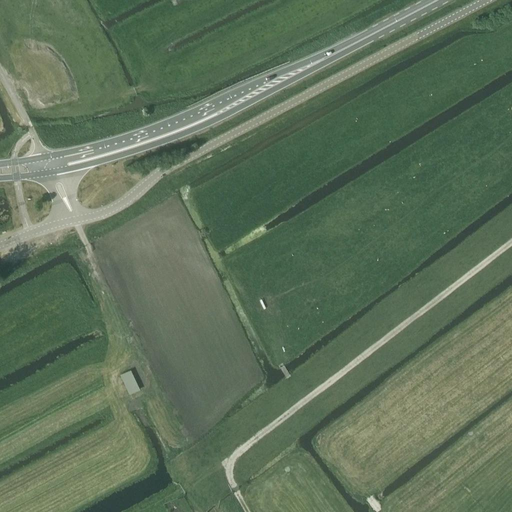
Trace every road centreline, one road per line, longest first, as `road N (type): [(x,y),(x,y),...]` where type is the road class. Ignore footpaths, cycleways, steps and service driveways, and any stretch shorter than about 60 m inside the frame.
road 1 (unclassified): [(74,220),(113,208),(165,168),(487,0)]
road 2 (track): [(231,462),(511,239)]
road 3 (primary): [(271,84),(118,140),(44,157)]
road 4 (primary): [(59,168),(160,141),(226,114),(271,84)]
road 5 (primary): [(271,84),(442,0)]
